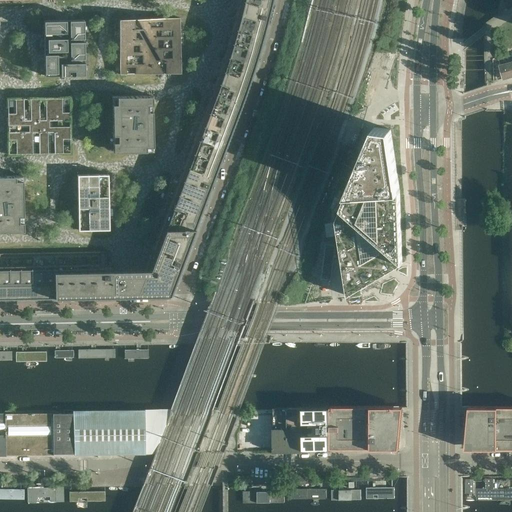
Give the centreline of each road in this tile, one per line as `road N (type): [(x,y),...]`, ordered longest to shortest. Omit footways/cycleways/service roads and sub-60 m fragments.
road 1 (residential): [(0,466),(426,460)]
road 2 (residential): [(186,321),(188,280),(282,0)]
road 3 (tertiary): [(186,321),(424,318)]
road 4 (primary): [(417,109),(424,318)]
road 5 (primary): [(439,318),(433,109)]
road 6 (tertiary): [(0,324),(186,321)]
road 7 (primary): [(442,460),(439,318)]
road 8 (primary): [(424,318),(426,460)]
